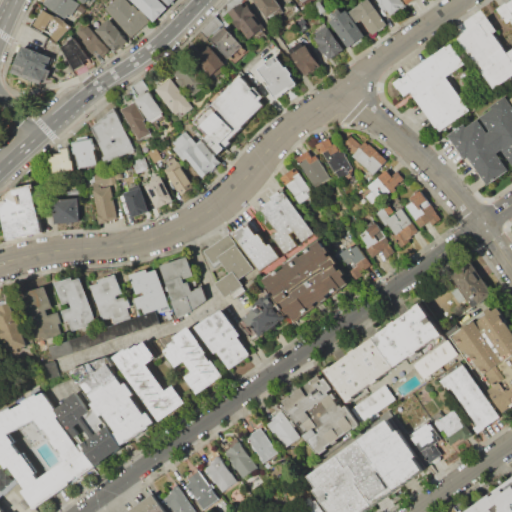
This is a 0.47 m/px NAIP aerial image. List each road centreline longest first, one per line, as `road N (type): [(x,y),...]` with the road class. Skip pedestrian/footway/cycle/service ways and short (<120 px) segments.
road 1 (residential): [(79,511),(511,202)]
road 2 (residential): [(49,250),(138,242),(188,223),(224,198),(290,126),(460,0)]
road 3 (residential): [(340,92),(446,181),(511,265)]
road 4 (tertiary): [(37,136),(200,0)]
